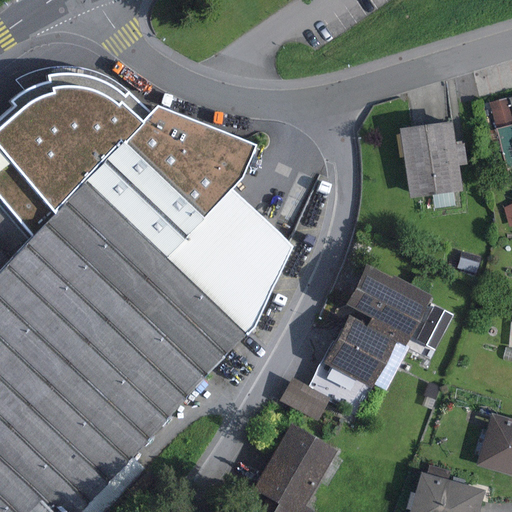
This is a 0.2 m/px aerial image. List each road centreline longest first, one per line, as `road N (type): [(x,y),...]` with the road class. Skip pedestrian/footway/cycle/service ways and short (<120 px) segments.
road 1 (residential): [(334,99),(348,162),(334,250),(290,353),(187,511)]
road 2 (residential): [(93,0),(145,61),(183,83),(261,105),(334,99)]
road 3 (residential): [(334,99),(511,44)]
road 4 (unknown): [(334,99),(246,200)]
